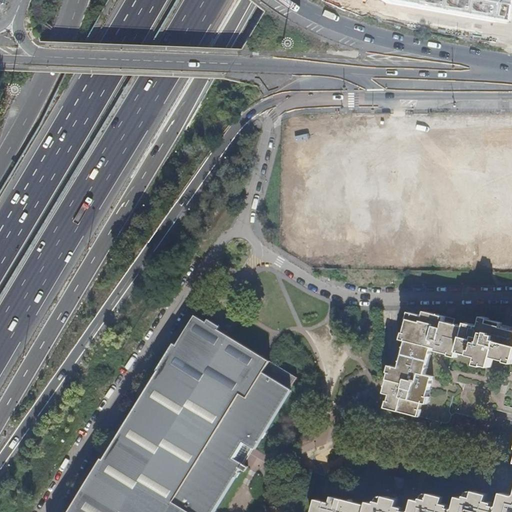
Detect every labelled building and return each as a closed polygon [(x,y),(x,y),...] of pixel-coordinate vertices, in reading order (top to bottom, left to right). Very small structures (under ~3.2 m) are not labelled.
[(377,0),(382,3),(507,23),(511,0),(377,0)] [(338,320),(340,323),(348,323),(351,322),(351,312),(349,311),(340,310),(339,312),(338,320)] [(507,360),(508,357),(511,343),(511,328),(501,326),(502,323),(488,319),(487,323),(481,321),(479,326),(465,323),(464,326),(450,323),(450,327),(443,325),(444,321),(445,316),(425,310),(423,315),(414,313),(413,320),(409,319),(404,339),(408,340),(401,367),(393,365),(389,380),(394,381),(393,386),(387,385),(385,393),(391,395),(388,408),(420,417),(424,403),(427,404),(434,377),(426,374),(434,347),(438,348),(438,347),(446,349),(445,353),(457,356),(458,352),(478,357),(477,361),(484,362),(483,365),(490,367),(493,356),(507,360)] [(108,458),(75,511),(211,511),(215,506),(241,466),(245,468),(248,464),(244,462),(250,452),(261,436),(266,429),(265,428),(298,376),(198,313),(111,452),(108,458)] [(105,448),(101,454),(108,458),(111,452),(105,448)] [(430,495),(425,511),(499,511),(502,501),(495,499),(496,496),(489,494),(490,488),(477,484),(476,490),(469,489),(468,492),(461,491),(458,503),(454,504),(450,504),(451,500),(444,499),(445,492),(432,489),(430,495)] [(369,501),(336,492),(334,498),(321,495),(315,511),(396,511),(399,502),(401,496),(387,492),(385,498),(378,496),(377,499),(371,497),(369,501)] [(399,502),(396,511),(425,511),(430,495),(423,494),(422,497),(415,495),(412,508),(406,506),(406,504),(399,502)] [(504,511),(508,499),(510,500),(511,498),(511,496),(504,494),(502,501),(499,511),(504,511)]
